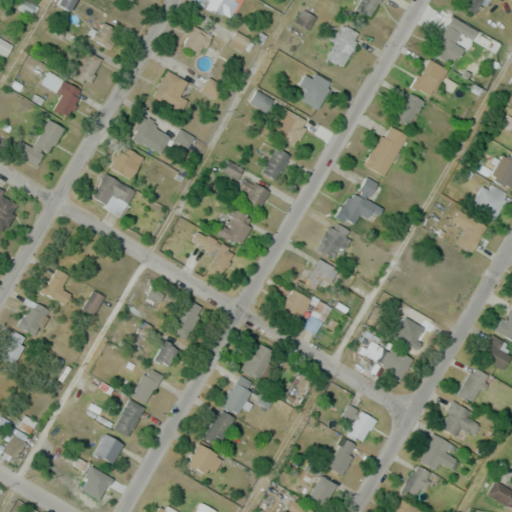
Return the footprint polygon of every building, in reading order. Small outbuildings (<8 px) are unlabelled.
[(21,0),(18,8),(32,14),(36,4),(26,0),(21,0)] [(75,0),(60,0),(58,4),(70,10),(75,0)] [(208,0),(206,6),(229,20),(241,0),(208,0)] [(379,0),(357,0),(354,8),(372,16),(379,0)] [(460,0),(458,4),(475,14),(483,0),(460,0)] [(314,17),(303,10),(296,21),(308,27),(314,17)] [(452,63),(473,29),(451,15),(430,49),(452,63)] [(115,29),(103,21),(93,38),(105,46),(115,29)] [(344,66),(359,34),(338,25),(324,57),(344,66)] [(199,54),(208,37),(191,27),(181,44),(199,54)] [(228,43),(243,51),(250,40),(234,31),(228,43)] [(103,62),(88,49),(70,71),(84,83),(103,62)] [(411,84),(428,96),(447,71),(429,59),(411,84)] [(186,99),(179,95),(187,82),(167,69),(152,94),(179,111),(186,99)] [(53,110),(68,117),(81,88),(46,72),(40,84),(60,94),(53,110)] [(316,109),(332,83),(314,72),(299,99),(316,109)] [(407,126),(423,102),(409,92),(392,115),(407,126)] [(271,136),(294,147),(307,121),(285,109),(271,136)] [(130,139),(162,152),(171,131),(139,117),(130,139)] [(50,152),(63,127),(46,119),(32,147),(20,141),(13,154),(37,166),(45,149),(50,152)] [(365,166),(386,175),(405,133),(385,124),(365,166)] [(187,147),(192,136),(178,129),(173,139),(187,147)] [(107,165),(131,180),(145,159),(120,144),(107,165)] [(272,179),(290,157),(276,146),(258,167),(272,179)] [(489,174),(509,189),(511,184),(511,152),(507,149),(489,174)] [(90,200),(121,214),(134,189),(103,174),(90,200)] [(234,192),(259,206),(268,191),(243,177),(234,192)] [(367,200),(376,182),(365,177),(355,196),(348,193),(338,213),(354,221),(359,212),(375,220),(382,207),(367,200)] [(506,192),(484,182),(472,210),(495,219),(506,192)] [(4,190),(0,188),(0,230),(3,232),(17,204),(1,195),(4,190)] [(217,232),(237,246),(254,221),(233,208),(217,232)] [(451,221),(463,228),(455,242),(471,252),(486,225),(458,209),(451,221)] [(350,232),(334,220),(313,247),(330,259),(350,232)] [(234,255),(199,228),(191,238),(214,256),(206,267),(218,276),(234,255)] [(318,280),(331,284),(337,267),(306,256),(297,282),(315,289),(318,280)] [(71,293),(60,288),(67,275),(49,265),(36,290),(64,305),(71,293)] [(142,301),(155,308),(163,294),(151,287),(142,301)] [(310,299),(291,289),(279,312),(297,322),(310,299)] [(202,307),(186,298),(168,329),(183,338),(202,307)] [(49,311),(33,300),(17,325),(33,335),(49,311)] [(309,314),(322,321),(330,307),(317,300),(309,314)] [(511,300),(511,301),(494,329),(511,340),(511,300)] [(397,339),(414,350),(432,322),(416,311),(397,339)] [(137,330),(147,336),(151,326),(142,321),(137,330)] [(27,339),(11,330),(0,348),(0,355),(13,363),(27,339)] [(504,343),(492,335),(478,354),(500,370),(511,356),(500,349),(504,343)] [(153,357),(167,367),(178,349),(164,340),(153,357)] [(387,351),(370,340),(362,353),(400,378),(412,359),(391,346),(387,351)] [(273,351),(255,342),(241,368),(259,378),(273,351)] [(144,404),(162,375),(148,366),(130,395),(144,404)] [(471,403),(488,376),(472,366),(456,393),(471,403)] [(222,406),(239,414),(250,389),(233,381),(222,406)] [(127,436),(144,408),(129,399),(112,427),(127,436)] [(451,402),(436,425),(454,435),(459,426),(473,435),(482,421),(451,402)] [(375,419),(348,404),(340,417),(351,423),(346,432),(362,441),(375,419)] [(202,434),(216,444),(234,419),(220,409),(202,434)] [(34,419),(18,413),(1,452),(17,459),(34,419)] [(122,443),(103,433),(93,453),(112,463),(122,443)] [(457,457),(448,454),(452,442),(429,434),(419,462),(435,468),(437,463),(453,468),(457,457)] [(358,447),(343,436),(324,464),(338,474),(358,447)] [(216,453),(197,443),(185,466),(205,476),(216,453)] [(72,491),(92,500),(104,471),(76,459),(72,466),(87,472),(82,484),(77,481),(72,491)] [(423,489),(432,474),(415,464),(399,491),(412,499),(420,487),(423,489)] [(306,498),(323,507),(336,484),(319,475),(306,498)] [(511,489),(493,480),(486,495),(511,508),(511,489)] [(388,511),(425,511),(395,498),(388,511)] [(285,511),(313,511),(290,500),(284,511),(285,511)] [(214,511),(215,510),(200,502),(194,511),(214,511)] [(174,511),(161,503),(155,511),(174,511)]
